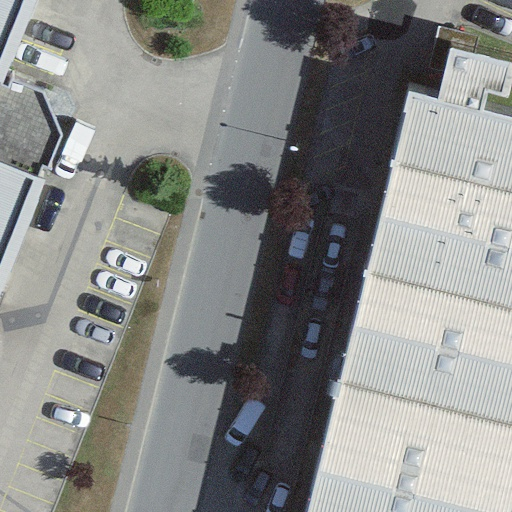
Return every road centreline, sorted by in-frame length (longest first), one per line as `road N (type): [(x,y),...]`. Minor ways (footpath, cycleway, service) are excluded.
road 1 (residential): [(159,511),(273,0)]
road 2 (unknown): [(238,511),(337,0)]
